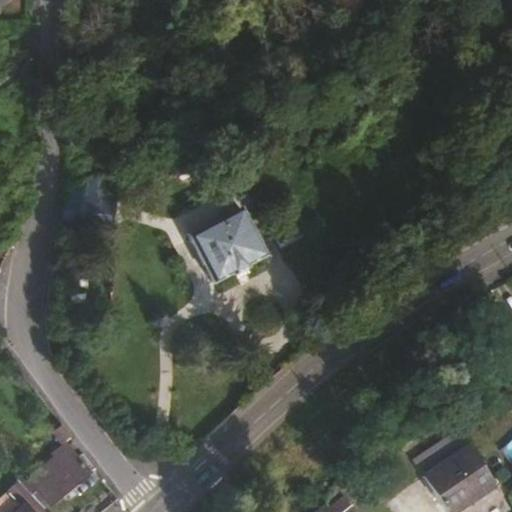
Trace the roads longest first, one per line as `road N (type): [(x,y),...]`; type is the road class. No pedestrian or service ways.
road 1 (secondary): [(511,235),(357,332),(155,511)]
road 2 (residential): [(11,299),(50,180),(49,0)]
road 3 (residential): [(150,511),(22,347),(11,299)]
